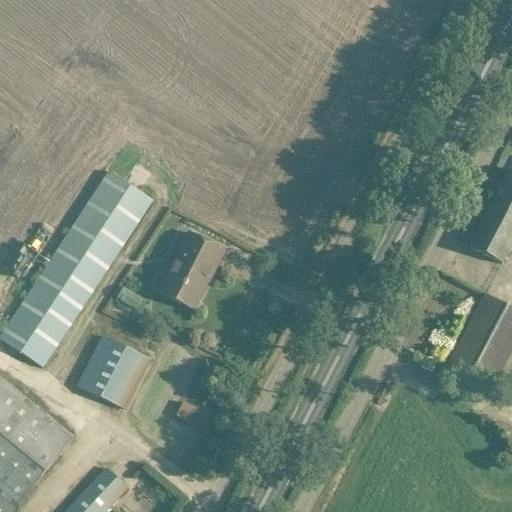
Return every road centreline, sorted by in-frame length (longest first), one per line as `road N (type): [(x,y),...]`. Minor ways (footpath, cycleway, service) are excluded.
road 1 (unclassified): [(212,511),(474,0)]
road 2 (primary): [(259,511),(511,20)]
road 3 (unclassified): [(302,511),(511,104)]
